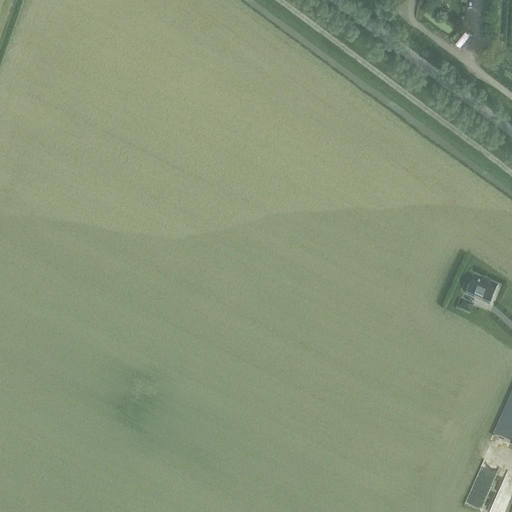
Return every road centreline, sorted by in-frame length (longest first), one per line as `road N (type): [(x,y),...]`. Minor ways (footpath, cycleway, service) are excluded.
road 1 (track): [(511,174),(279,0)]
road 2 (tertiary): [(511,132),(335,0)]
